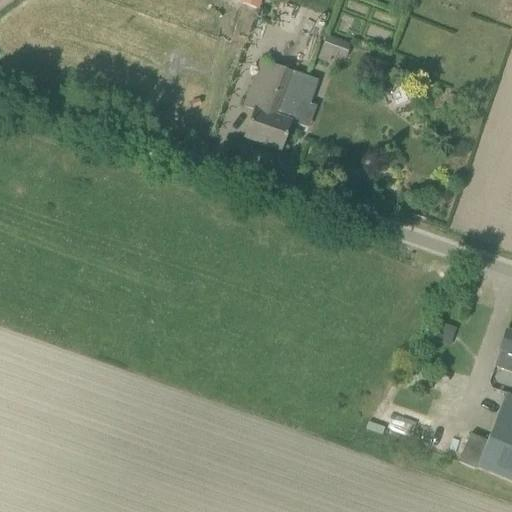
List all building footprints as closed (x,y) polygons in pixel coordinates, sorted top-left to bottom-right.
[(256,10),(259,0),(242,0),(241,5),(256,10)] [(326,38),(321,50),(344,59),(349,47),(326,38)] [(253,112),(244,138),(279,151),(297,102),(309,106),(317,82),(259,62),(243,108),(253,112)] [(436,341),(450,343),(451,326),(438,324),(436,341)] [(511,334),(504,332),(498,351),(511,356),(511,334)] [(511,397),(505,395),(475,469),(511,483),(511,397)]
